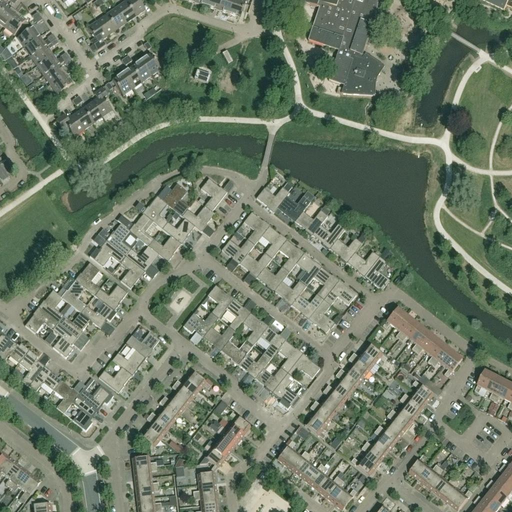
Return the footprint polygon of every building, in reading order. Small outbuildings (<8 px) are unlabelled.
[(145,11),(136,0),(128,0),(124,3),(135,18),(145,11)] [(207,8),(209,0),(197,0),(196,5),(207,8)] [(218,12),(221,0),(209,0),(207,8),(218,12)] [(229,16),(233,0),(221,0),(218,12),(229,16)] [(240,19),(246,2),(240,0),(233,0),(229,16),(240,19)] [(338,51),(328,82),(329,82),(329,81),(344,86),(340,95),(374,97),(375,84),(377,79),(384,68),(365,55),(364,57),(361,56),(371,26),(372,26),(371,25),(377,2),(376,0),(305,0),(304,4),(318,9),(308,41),(338,51)] [(511,0),(478,0),(504,12),(507,8),(511,10),(511,0)] [(135,18),(124,3),(115,9),(126,25),(135,18)] [(0,25),(4,29),(16,15),(7,7),(0,16),(0,25)] [(301,19),(312,21),(313,9),(303,8),(301,19)] [(126,25),(115,9),(106,16),(117,31),(126,25)] [(71,19),(75,26),(87,20),(83,13),(71,19)] [(13,37),(25,22),(16,15),(4,29),(13,37)] [(117,31),(106,16),(96,23),(107,38),(117,31)] [(107,38),(96,23),(87,29),(94,40),(90,43),(93,46),(96,51),(97,52),(105,46),(102,42),(107,38)] [(24,49),(39,38),(32,29),(17,40),(24,49)] [(43,44),(39,38),(24,49),(30,59),(46,48),(51,44),(48,41),(48,40),(43,44)] [(37,68),(52,57),(46,48),(30,59),(37,68)] [(11,58),(5,50),(3,52),(0,56),(0,57),(5,62),(11,58)] [(232,63),(226,52),(222,55),(226,62),(228,65),(232,63)] [(161,71),(150,55),(140,62),(151,77),(161,71)] [(56,62),(52,57),(37,68),(44,77),(59,66),(64,63),(61,60),(61,59),(56,62)] [(404,57),(389,96),(404,101),(418,62),(404,57)] [(11,59),(7,62),(13,71),(18,68),(11,59)] [(151,77),(140,62),(131,69),(142,84),(151,77)] [(50,86),(65,76),(59,66),(44,77),(50,86)] [(142,84),(131,69),(121,75),(132,91),(142,84)] [(207,84),(210,77),(197,72),(195,80),(194,79),(194,80),(207,85),(208,84),(207,84)] [(132,91),(121,75),(112,82),(123,97),(132,91)] [(57,96),(72,85),(65,76),(50,86),(57,96)] [(29,79),(23,83),(26,87),(32,83),(29,79)] [(112,112),(104,101),(108,98),(102,89),(94,95),(97,100),(91,103),(102,119),(112,112)] [(102,119),(91,103),(82,110),(93,125),(102,119)] [(93,125),(82,110),(73,117),(83,132),(93,125)] [(83,132),(73,117),(67,120),(64,116),(56,121),(62,131),(66,128),(74,139),(83,132)] [(8,179),(1,168),(0,166),(0,178),(3,183),(8,179)] [(211,214),(227,194),(220,189),(219,189),(208,181),(200,191),(211,199),(204,208),(211,214)] [(286,185),(283,190),(288,194),(292,189),(286,185)] [(180,202),(186,194),(177,186),(168,196),(167,196),(162,202),(162,203),(167,206),(166,207),(181,218),(187,211),(187,212),(189,209),(180,202)] [(277,210),(285,200),(287,198),(289,195),(288,194),(283,190),(282,190),(275,199),(264,190),(256,200),(267,209),(266,209),(273,215),(274,214),(277,210)] [(166,207),(167,206),(162,203),(162,202),(157,198),(148,209),(148,208),(142,216),(143,216),(153,224),(162,231),(167,224),(165,222),(158,217),(166,207)] [(295,223),(303,213),(303,214),(310,204),(303,199),(297,206),(287,198),(285,200),(277,210),(274,214),(278,217),(281,214),(294,224),(295,224),(295,223)] [(194,203),(190,210),(195,213),(199,206),(194,203)] [(206,226),(214,216),(211,214),(204,208),(196,218),(187,212),(187,211),(181,218),(184,221),(194,228),(194,229),(201,234),(206,227),(206,226)] [(324,208),(320,212),(326,217),(330,213),(324,208)] [(312,237),(320,227),(327,218),(326,217),(320,212),(313,222),(303,214),(303,213),(295,223),(295,224),(305,232),(304,232),(312,238),(312,237)] [(261,238),(269,228),(270,228),(263,222),(262,223),(251,214),(243,224),(254,233),(247,242),(254,247),(261,238)] [(153,224),(143,216),(135,226),(134,226),(129,232),(129,233),(130,234),(139,241),(144,246),(148,248),(148,249),(148,248),(154,241),(145,234),(153,224)] [(186,239),(194,229),(194,228),(184,221),(176,231),(167,224),(162,231),(170,238),(171,238),(181,246),(180,246),(181,247),(187,240),(186,239)] [(131,251),(139,241),(130,234),(129,233),(129,232),(120,226),(112,237),(111,236),(106,243),(125,258),(131,251)] [(329,251),(337,241),(345,232),(337,226),(330,235),(320,227),(312,237),(322,245),(322,246),(329,252),(329,251)] [(278,252),(286,242),(287,241),(280,236),(279,237),(269,228),(261,238),(271,246),(264,255),(271,261),(278,252)] [(236,233),(233,237),(240,243),(243,239),(236,233)] [(361,237),(357,242),(362,246),(366,241),(361,237)] [(181,246),(171,238),(170,238),(162,248),(154,241),(148,248),(148,249),(158,256),(167,264),(173,257),(172,256),(180,246),(181,246)] [(346,265),(347,265),(354,255),(355,255),(362,246),(357,242),(355,240),(348,249),(337,241),(329,251),(340,259),(339,260),(346,265)] [(239,266),(247,256),(254,247),(247,242),(240,250),(229,242),(221,252),(232,260),(232,261),(239,267),(239,266)] [(296,266),(303,256),(304,256),(304,255),(297,250),(286,242),(278,252),(289,260),(282,269),(289,275),(296,266)] [(125,258),(106,243),(100,250),(101,250),(92,261),(103,269),(111,258),(120,265),(125,258)] [(150,266),(158,256),(148,249),(148,248),(144,246),(136,256),(131,251),(125,258),(145,274),(150,267),(150,266)] [(389,282),(379,274),(392,257),(385,251),(379,259),(378,260),(363,279),(370,284),(371,284),(381,292),(389,282)] [(347,265),(357,273),(356,274),(363,279),(378,260),(379,259),(372,254),(365,263),(355,255),(354,255),(347,265)] [(256,280),(264,270),(271,261),(264,255),(257,264),(247,256),(239,266),(249,274),(249,275),(256,280),(257,280),(256,280)] [(313,279),(321,269),(321,270),(322,269),(314,263),(314,264),(304,256),(303,256),(296,266),(306,274),(299,283),(306,288),(308,285),(313,280),(313,279)] [(139,281),(145,274),(125,258),(120,265),(129,272),(120,283),(130,291),(139,280),(139,281)] [(85,291),(94,298),(100,290),(94,286),(101,277),(98,274),(99,273),(89,265),(81,276),(80,275),(74,282),(75,283),(75,282),(85,290),(85,291)] [(274,293),(282,283),(282,284),(289,275),(282,269),(275,278),(264,270),(256,280),(257,280),(267,288),(266,289),(273,294),(274,294),(274,293)] [(323,302),(339,282),(332,277),(331,278),(321,270),(321,269),(313,279),(313,280),(323,288),(316,296),(323,302)] [(85,290),(75,282),(75,283),(67,293),(66,292),(66,293),(61,299),(62,300),(62,301),(68,305),(71,308),(75,311),(80,315),(81,315),(86,308),(77,301),(85,291),(85,290)] [(356,297),(345,289),(345,288),(339,282),(323,302),(330,307),(337,299),(348,307),(356,297)] [(291,307),(299,297),(306,288),(299,283),(292,292),(282,284),(282,283),(274,293),(274,294),(284,302),(283,302),(291,308),(291,307)] [(118,305),(127,295),(117,287),(108,297),(100,290),(94,298),(103,304),(103,305),(113,312),(113,313),(114,313),(119,306),(118,305)] [(225,311),(233,301),(233,302),(234,301),(227,295),(226,296),(215,287),(207,297),(218,306),(211,315),(218,320),(225,312),(225,311)] [(60,293),(57,296),(61,299),(66,293),(62,290),(60,293)] [(54,311),(62,301),(62,300),(61,299),(57,296),(53,292),(44,303),(43,302),(38,309),(58,325),(63,318),(54,311)] [(308,321),(323,302),(316,296),(309,305),(299,297),(291,307),(301,315),(301,316),(308,321)] [(242,325),(250,315),(251,315),(244,309),(243,310),(233,302),(233,301),(225,311),(225,312),(235,320),(228,328),(235,334),(242,325)] [(334,325),(323,316),(330,307),(323,302),(308,321),(314,327),(315,326),(326,335),(334,325)] [(71,308),(68,305),(60,315),(63,317),(66,314),(71,308)] [(113,313),(113,312),(103,305),(95,315),(86,308),(81,315),(90,322),(90,323),(100,330),(105,323),(106,321),(110,323),(116,315),(114,313),(113,313)] [(58,325),(38,309),(33,316),(33,317),(25,327),(35,335),(43,325),(49,329),(52,332),(58,325)] [(394,330),(405,316),(397,310),(382,328),(386,331),(390,326),(394,330)] [(63,318),(58,325),(85,347),(90,341),(82,335),(83,333),(82,333),(90,323),(90,322),(81,315),(80,315),(72,325),(63,318)] [(203,339),(211,329),(218,320),(211,315),(204,324),(193,315),(185,325),(196,334),(203,340),(203,339)] [(260,339),(267,329),(268,329),(268,328),(261,323),(250,315),(242,325),(253,333),(246,342),(253,348),(260,339)] [(345,328),(352,320),(346,315),(339,323),(345,328)] [(399,341),(413,323),(405,316),(394,330),(399,334),(395,338),(399,341)] [(411,343),(421,329),(413,323),(399,341),(402,344),(406,339),(411,343)] [(85,347),(58,325),(52,332),(61,339),(53,349),(63,357),(71,347),(72,347),(73,346),(81,352),(85,347)] [(220,353),(228,343),(235,334),(228,328),(221,337),(211,329),(203,339),(213,347),(213,348),(220,354),(221,353),(220,353)] [(277,353),(285,343),(286,342),(278,336),(278,337),(268,329),(267,329),(260,339),(270,347),(263,356),(270,362),(277,353)] [(415,354),(429,336),(421,329),(411,343),(415,346),(411,351),(415,354)] [(0,353),(10,341),(3,335),(2,336),(0,334),(0,353)] [(49,346),(55,338),(50,334),(44,342),(49,346)] [(150,353),(159,342),(149,334),(140,345),(131,338),(126,345),(132,350),(135,352),(145,360),(145,361),(151,353),(150,353)] [(427,355),(437,342),(429,336),(415,354),(418,356),(422,352),(427,355)] [(29,352),(21,345),(18,349),(16,347),(16,346),(10,341),(0,353),(0,365),(1,366),(8,357),(19,365),(29,352)] [(238,367),(245,357),(246,357),(253,348),(246,342),(239,351),(228,343),(220,353),(221,353),(231,361),(230,362),(237,367),(238,367)] [(431,366),(445,348),(437,342),(427,355),(431,359),(427,364),(431,366)] [(287,375),(303,356),(296,350),(295,351),(285,343),(277,353),(287,361),(280,370),(287,375)] [(386,360),(368,346),(362,354),(375,365),(379,360),(384,364),(386,360)] [(443,368),(453,355),(445,348),(431,366),(434,369),(438,364),(443,368)] [(121,369),(131,377),(132,378),(137,371),(137,370),(145,360),(135,352),(132,350),(124,360),(118,355),(112,362),(121,369)] [(29,352),(19,365),(29,373),(22,383),(29,388),(44,368),(37,363),(37,364),(35,362),(37,358),(29,352)] [(375,365),(362,354),(358,359),(353,355),(350,358),(369,373),(375,365)] [(447,379),(461,361),(453,355),(443,368),(447,372),(444,377),(447,379)] [(255,380),(263,370),(270,362),(263,356),(256,365),(246,357),(245,357),(238,367),(248,375),(247,376),(255,381),(255,380)] [(320,370),(309,362),(309,361),(303,356),(287,375),(294,381),(301,372),(312,380),(320,370)] [(369,373),(350,358),(348,362),(353,366),(349,370),(362,381),(369,373)] [(61,383),(51,374),(44,368),(29,388),(36,394),(43,384),(53,393),(61,383)] [(123,388),(131,377),(121,369),(113,380),(104,372),(98,380),(118,395),(124,388),(123,388)] [(272,395),(287,375),(280,370),(273,379),(263,370),(255,380),(265,389),(272,395)] [(362,381),(349,370),(345,375),(340,371),(338,374),(356,389),(362,381)] [(23,377),(14,371),(11,374),(15,378),(17,379),(20,381),(23,377)] [(487,392),(495,377),(485,372),(475,393),(479,395),(481,389),(487,392)] [(210,388),(192,373),(186,382),(199,392),(203,387),(208,391),(210,388)] [(356,389),(338,374),(335,378),(340,382),(336,386),(350,397),(356,389)] [(298,398),(287,390),(294,381),(287,375),(272,395),(278,400),(279,399),(290,408),(298,398)] [(418,382),(424,387),(429,381),(422,376),(418,382)] [(493,402),(504,382),(495,377),(487,392),(492,395),(489,400),(493,402)] [(101,406),(110,395),(100,387),(91,398),(85,393),(93,382),(91,380),(79,396),(77,398),(97,413),(102,407),(101,406)] [(199,392),(186,382),(182,386),(177,382),(174,386),(193,400),(199,392)] [(394,382),(389,388),(398,395),(403,389),(394,382)] [(505,401),(511,387),(511,385),(504,382),(493,402),(497,404),(500,399),(505,401)] [(72,405),(77,398),(79,396),(72,390),(72,391),(61,383),(53,393),(63,401),(56,410),(63,416),(64,416),(72,405)] [(433,397),(415,383),(412,386),(417,390),(413,395),(426,405),(433,397)] [(441,392),(430,384),(426,388),(437,397),(441,392)] [(193,400),(174,386),(172,389),(176,393),(173,398),(186,408),(193,400)] [(350,397),(336,386),(333,391),(328,387),(325,390),(343,405),(350,397)] [(343,405),(325,390),(322,394),(327,398),(323,402),(337,413),(343,405)] [(382,397),(396,406),(400,400),(386,391),(382,397)] [(426,405),(413,395),(409,400),(404,396),(402,399),(420,414),(426,405)] [(91,420),(97,413),(77,398),(72,405),(81,412),(72,422),(82,430),(91,420)] [(186,408),(173,398),(169,402),(164,398),(162,402),(180,416),(186,408)] [(420,414),(402,399),(399,403),(404,406),(400,411),(414,422),(420,414)] [(180,416),(162,402),(159,405),(164,409),(160,414),(173,424),(180,416)] [(337,413),(323,402),(320,407),(315,403),(312,407),(330,421),(337,413)] [(220,417),(227,407),(222,403),(214,412),(220,417)] [(330,421),(312,407),(310,410),(314,414),(311,418),(324,429),(330,421)] [(450,410),(445,419),(452,423),(457,415),(450,410)] [(414,422),(400,411),(397,416),(392,412),(389,415),(407,430),(414,422)] [(173,424),(160,414),(156,418),(152,414),(149,418),(167,432),(173,424)] [(250,429),(232,414),(229,418),(234,422),(230,427),(243,437),(250,429)] [(407,430),(389,415),(386,418),(391,422),(388,427),(401,438),(407,430)] [(167,432),(149,418),(146,421),(151,425),(147,430),(161,440),(167,432)] [(324,429),(311,418),(304,427),(322,441),(325,438),(320,434),(324,429)] [(356,424),(363,430),(367,424),(360,419),(356,424)] [(215,422),(213,426),(219,431),(221,427),(219,425),(215,422)] [(211,425),(209,428),(216,434),(219,431),(213,426),(211,425)] [(243,437),(230,427),(226,431),(221,427),(219,431),(237,445),(243,437)] [(401,438),(388,427),(384,432),(379,428),(376,431),(395,446),(401,438)] [(154,449),(161,440),(147,430),(141,438),(149,445),(150,455),(155,455),(154,449)] [(303,430),(298,436),(306,442),(310,436),(303,430)] [(237,445),(219,431),(216,434),(221,438),(217,443),(231,453),(237,445)] [(395,446),(376,431),(374,435),(378,438),(375,443),(388,454),(395,446)] [(197,434),(193,439),(197,443),(201,438),(197,434)] [(231,453),(217,443),(214,447),(209,443),(206,447),(224,461),(231,453)] [(285,468),(296,454),(291,451),(295,446),(291,443),(277,461),(285,468)] [(388,454),(375,443),(371,448),(366,444),(364,447),(382,462),(388,454)] [(317,444),(312,454),(317,456),(322,447),(317,444)] [(332,444),(329,448),(334,452),(337,448),(332,444)] [(178,447),(175,451),(180,455),(184,450),(178,446),(178,447)] [(215,485),(214,474),(224,461),(206,447),(203,450),(208,454),(204,459),(214,467),(208,475),(197,476),(198,487),(215,485)] [(382,462),(364,447),(361,451),(366,454),(362,459),(375,470),(382,462)] [(441,452),(446,457),(449,454),(444,449),(441,452)] [(0,468),(8,459),(0,452),(0,468)] [(293,474),(308,456),(304,453),(300,458),(296,454),(285,468),(293,474)] [(301,480),(312,467),(307,463),(311,459),(308,456),(293,474),(301,480)] [(417,481),(428,468),(423,464),(427,459),(423,456),(409,475),(417,481)] [(5,479),(16,465),(8,459),(0,468),(0,478),(2,476),(5,479)] [(150,465),(149,459),(132,461),(133,471),(156,468),(156,464),(150,465)] [(375,470),(362,459),(358,464),(353,460),(351,464),(369,478),(375,470)] [(184,468),(186,464),(179,460),(175,469),(184,468)] [(442,467),(440,469),(443,472),(449,465),(445,463),(442,467)] [(10,489),(24,471),(16,465),(5,479),(2,483),(5,485),(10,489)] [(511,465),(509,470),(504,466),(501,469),(511,477),(511,465)] [(309,487),(324,469),(320,466),(316,471),(312,467),(301,480),(309,487)] [(417,481),(425,488),(440,469),(436,467),(432,472),(428,468),(417,481)] [(151,479),(151,474),(157,473),(156,468),(133,471),(134,481),(151,479)] [(317,493),(328,480),(323,476),(327,471),(324,469),(309,487),(317,493)] [(444,481),(439,477),(443,472),(440,469),(425,488),(433,494),(444,481)] [(511,477),(501,469),(499,473),(504,476),(500,481),(511,490),(511,477)] [(350,482),(355,473),(350,470),(345,479),(350,482)] [(21,491),(32,477),(24,471),(10,489),(15,493),(18,489),(21,491)] [(358,494),(367,481),(357,475),(349,487),(358,494)] [(26,502),(40,484),(32,477),(21,491),(24,494),(21,498),(26,502)] [(152,485),(151,479),(134,481),(135,491),(159,489),(158,485),(152,485)] [(325,500),(340,481),(336,479),(332,483),(328,480),(317,493),(325,500)] [(441,500),(456,482),(452,479),(448,484),(444,481),(433,494),(441,500)] [(333,506),(344,493),(339,489),(343,484),(340,481),(325,500),(333,506)] [(511,493),(511,490),(500,481),(496,486),(491,482),(489,485),(507,500),(511,493)] [(449,507),(460,493),(455,490),(459,485),(456,482),(441,500),(449,507)] [(216,495),(215,485),(198,487),(199,493),(193,494),(193,498),(216,495)] [(507,500),(489,485),(486,489),(491,492),(487,497),(501,508),(507,500)] [(154,500),(153,494),(159,493),(159,489),(135,491),(137,502),(154,500)] [(340,511),(341,511),(356,494),(353,491),(349,496),(344,493),(333,506),(340,511)] [(456,511),(458,511),(472,495),(469,492),(465,497),(460,493),(449,507),(456,511)] [(217,505),(216,495),(193,498),(194,502),(200,501),(201,507),(217,505)] [(497,511),(501,508),(487,497),(484,502),(479,498),(476,501),(489,511),(497,511)] [(154,506),(154,500),(137,502),(138,511),(161,509),(177,507),(175,498),(169,498),(169,504),(154,506)] [(50,511),(50,505),(38,507),(37,505),(31,500),(28,504),(33,507),(33,511),(50,511)] [(489,511),(476,501),(473,505),(478,508),(475,511),(489,511)]
